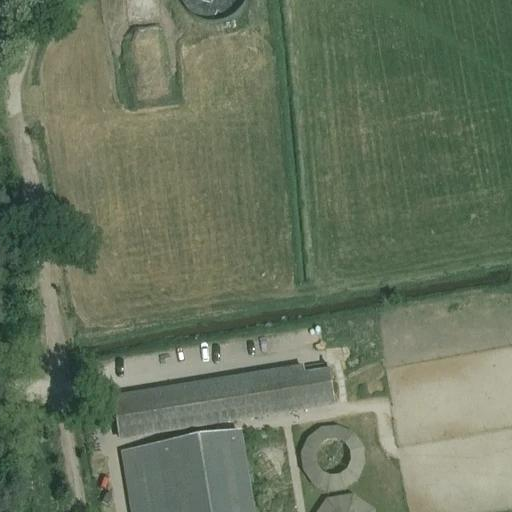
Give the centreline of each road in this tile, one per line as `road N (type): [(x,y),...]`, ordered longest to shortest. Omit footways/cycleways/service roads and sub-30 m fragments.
road 1 (track): [(60,383),(10,86)]
road 2 (track): [(80,511),(60,383)]
